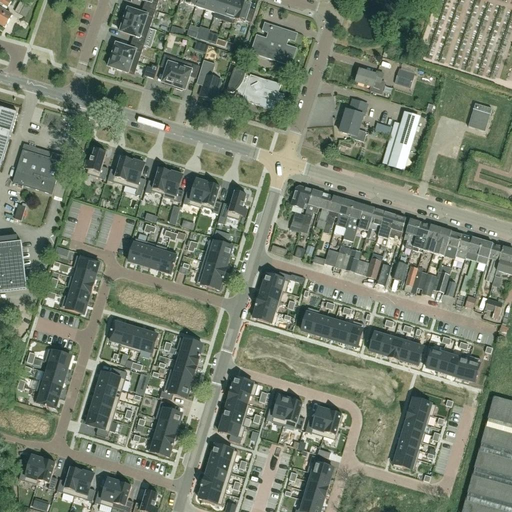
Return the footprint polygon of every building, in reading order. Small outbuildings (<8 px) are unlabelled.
[(155,12),(159,0),(138,0),(146,2),(144,8),(155,12)] [(209,0),(198,0),(196,8),(206,11),(209,0)] [(219,0),(209,0),(206,11),(215,14),(219,0)] [(230,0),(219,0),(215,14),(213,19),(224,22),(230,0)] [(241,2),(234,0),(230,0),(224,22),(234,25),(235,21),(241,2)] [(462,29),(469,0),(457,0),(450,34),(454,34),(455,28),(462,29)] [(20,2),(15,13),(19,15),(25,5),(20,2)] [(250,10),(251,6),(241,2),(235,21),(245,24),(245,22),(251,24),(255,12),(250,10)] [(150,29),(155,12),(144,8),(142,14),(129,9),(128,12),(125,11),(122,20),(150,29)] [(12,17),(0,9),(0,25),(5,29),(12,17)] [(471,44),(481,12),(472,9),(462,42),(471,44)] [(486,38),(493,15),(485,12),(477,36),(486,38)] [(144,47),(150,29),(122,20),(119,30),(121,30),(120,33),(133,37),(132,43),(144,47)] [(266,59),(271,61),(291,67),(292,63),(293,63),(298,50),(287,46),(289,41),(296,43),(298,35),(265,24),(263,32),(269,34),(267,40),(257,36),(251,54),(266,59)] [(185,31),(173,27),(170,33),(183,37),(185,31)] [(200,29),(199,33),(197,39),(207,42),(210,33),(200,29)] [(197,39),(199,33),(189,30),(187,36),(197,39)] [(228,43),(218,39),(216,45),(226,49),(228,43)] [(115,47),(114,46),(111,56),(138,65),(144,47),(132,43),(130,49),(116,44),(115,47)] [(134,76),(138,65),(111,56),(108,65),(109,66),(108,68),(134,76)] [(163,86),(173,89),(182,62),(164,56),(160,68),(166,70),(162,83),(164,84),(163,86)] [(200,67),(182,62),(173,89),(183,92),(183,91),(185,91),(187,86),(189,78),(196,80),(200,67)] [(215,65),(204,62),(197,82),(204,84),(200,97),(214,102),(221,81),(211,78),(215,65)] [(158,68),(152,66),(151,69),(147,68),(144,77),(154,80),(158,68)] [(246,74),(234,70),(227,92),(231,94),(231,93),(233,94),(235,93),(238,90),(245,95),(242,101),(259,107),(274,112),(275,112),(273,111),(275,104),(281,106),(284,96),(279,94),(281,86),(283,87),(283,86),(268,81),(268,82),(251,76),(250,78),(246,76),(245,76),(246,74)] [(359,70),(355,84),(370,88),(369,92),(381,96),(386,83),(382,82),(384,74),(376,72),(375,75),(359,70)] [(413,83),(415,75),(399,70),(397,78),(413,83)] [(345,117),(340,132),(351,136),(350,139),(364,143),(366,133),(359,131),(363,117),(364,117),(368,106),(353,101),(350,112),(347,111),(347,112),(345,112),(343,116),(345,117)] [(492,109),(476,105),(469,128),(485,132),(492,109)] [(425,116),(430,118),(433,108),(428,106),(425,116)] [(12,134),(19,114),(0,108),(0,172),(12,134)] [(404,171),(419,118),(405,114),(389,167),(404,171)] [(25,146),(13,183),(52,195),(63,158),(57,156),(56,158),(53,157),(53,156),(52,154),(25,146)] [(89,162),(86,170),(88,171),(87,175),(99,179),(99,180),(105,181),(108,170),(103,168),(107,154),(94,150),(91,163),(89,162)] [(111,171),(107,182),(113,184),(113,183),(125,187),(133,162),(121,158),(116,172),(111,171)] [(133,162),(125,187),(137,191),(135,196),(141,197),(146,181),(140,180),(145,164),(134,161),(134,162),(133,162)] [(149,182),(145,194),(151,195),(152,193),(163,196),(164,196),(171,173),(159,170),(154,184),(149,182)] [(163,196),(163,198),(175,202),(180,204),(184,193),(178,191),(183,176),(172,172),(172,174),(171,173),(164,196),(163,196)] [(187,194),(183,205),(189,207),(189,206),(201,210),(202,208),(209,185),(207,184),(208,183),(197,180),(192,195),(187,194)] [(209,185),(202,208),(213,211),(213,214),(218,216),(222,204),(216,202),(221,188),(209,185)] [(308,205),(312,191),(300,187),(296,190),(291,206),(303,210),(305,204),(308,205)] [(323,194),(312,191),(308,205),(304,216),(302,225),(309,227),(313,213),(317,214),(319,209),(323,194)] [(224,205),(218,224),(225,226),(227,218),(239,221),(241,217),(243,218),(245,210),(243,209),(247,196),(234,193),(230,207),(224,205)] [(316,229),(323,231),(333,197),(323,194),(319,209),(322,210),(316,229)] [(344,200),(333,197),(323,231),(322,233),(328,235),(331,229),(335,218),(338,219),(344,200)] [(344,200),(338,219),(336,226),(346,229),(354,204),(344,200)] [(365,207),(354,204),(346,229),(343,240),(354,243),(358,230),(365,207)] [(19,206),(14,220),(21,222),(26,208),(19,206)] [(374,210),(365,207),(358,230),(368,232),(374,210)] [(378,226),(381,227),(385,213),(374,210),(368,232),(366,239),(370,240),(373,230),(376,231),(378,226)] [(302,225),(304,216),(295,213),(290,231),(299,234),(299,233),(302,225)] [(386,248),(396,216),(385,213),(381,227),(378,238),(383,239),(382,246),(386,248)] [(396,216),(386,248),(391,249),(394,240),(400,242),(406,219),(396,216)] [(412,251),(420,223),(410,220),(404,240),(408,242),(405,249),(412,251)] [(431,227),(420,223),(412,251),(418,253),(419,250),(423,251),(431,227)] [(146,225),(143,233),(150,235),(150,233),(152,227),(146,225)] [(441,230),(431,227),(423,251),(434,255),(441,230)] [(452,233),(441,230),(434,255),(444,258),(446,252),(447,247),(452,233)] [(216,231),(214,237),(228,242),(230,235),(216,231)] [(452,233),(447,247),(452,249),(451,254),(456,255),(462,236),(452,233)] [(472,239),(462,236),(456,255),(455,258),(466,261),(466,260),(472,239)] [(17,237),(0,238),(0,292),(27,290),(22,248),(18,248),(17,237)] [(483,242),(472,239),(466,260),(472,262),(470,269),(474,270),(476,263),(483,242)] [(136,240),(129,263),(140,266),(146,248),(147,244),(136,240)] [(210,241),(206,253),(229,260),(233,248),(210,241)] [(190,242),(188,247),(195,249),(197,250),(198,244),(190,242)] [(493,245),(483,242),(476,263),(487,266),(489,259),(493,245)] [(503,248),(493,245),(489,259),(492,260),(485,282),(493,284),(495,277),(503,248)] [(155,251),(150,269),(160,272),(166,252),(167,250),(156,246),(155,251)] [(311,257),(314,248),(308,246),(305,255),(311,257)] [(339,254),(329,251),(324,265),(335,268),(341,247),(339,254)] [(349,249),(341,247),(335,268),(345,271),(346,267),(343,266),(349,249)] [(146,248),(140,266),(150,269),(155,251),(146,248)] [(511,257),(511,250),(503,248),(495,277),(500,279),(501,273),(511,276),(511,274),(511,264),(510,264),(511,257)] [(273,250),(271,255),(283,258),(284,253),(273,250)] [(166,252),(160,272),(171,276),(174,267),(175,268),(175,266),(174,266),(177,255),(166,252)] [(206,253),(203,263),(226,270),(229,260),(206,253)] [(322,268),(325,259),(317,256),(313,265),(322,268)] [(77,257),(73,269),(76,270),(76,269),(97,276),(100,264),(77,257)] [(346,267),(345,271),(354,274),(358,261),(349,258),(346,267)] [(366,278),(376,281),(381,263),(372,260),(370,265),(366,278)] [(203,263),(200,274),(223,281),(224,281),(227,270),(226,270),(203,263)] [(370,265),(365,263),(361,277),(366,278),(370,265)] [(403,282),(408,266),(397,263),(392,279),(403,282)] [(181,268),(179,273),(187,276),(188,270),(183,268),(181,268)] [(417,272),(418,270),(411,268),(404,292),(410,293),(412,288),(413,288),(415,279),(417,272)] [(73,279),(94,285),(97,276),(76,269),(76,270),(73,279)] [(389,276),(379,272),(375,285),(386,288),(389,276)] [(456,274),(451,272),(450,276),(444,295),(444,296),(453,298),(456,284),(453,284),(456,274)] [(433,292),(444,295),(450,276),(438,273),(437,278),(435,284),(433,292)] [(200,274),(197,285),(219,292),(223,281),(200,274)] [(266,276),(263,287),(284,293),(283,294),(286,294),(291,277),(279,274),(278,279),(266,276)] [(461,291),(467,293),(472,278),(467,277),(465,276),(461,291)] [(71,278),(68,289),(70,289),(91,295),(90,295),(92,296),(95,285),(94,285),(73,279),(71,278)] [(425,281),(415,279),(413,288),(422,291),(425,281)] [(435,284),(425,281),(422,291),(421,295),(431,298),(433,292),(435,284)] [(260,297),(280,304),(283,294),(284,293),(263,287),(260,297)] [(67,298),(67,299),(88,305),(90,295),(91,295),(70,289),(67,298)] [(49,293),(47,299),(54,301),(56,295),(49,293)] [(456,309),(462,310),(464,294),(458,294),(456,309)] [(65,297),(61,309),(84,316),(88,305),(67,299),(67,298),(65,297)] [(259,297),(255,308),(257,308),(275,313),(275,314),(277,314),(280,304),(260,297),(259,297)] [(473,310),(476,299),(468,297),(465,308),(473,310)] [(485,309),(485,310),(494,313),(492,319),(498,321),(503,304),(488,300),(485,309)] [(485,310),(485,309),(476,307),(475,313),(483,315),(485,310)] [(257,308),(253,319),(272,325),(275,314),(275,313),(257,308)] [(308,309),(301,332),(312,336),(318,315),(319,315),(320,313),(308,309)] [(318,315),(312,336),(321,338),(327,317),(319,315),(318,315)] [(327,317),(321,338),(330,341),(336,320),(327,317)] [(336,320),(330,341),(338,343),(344,323),(336,320)] [(344,323),(338,343),(347,346),(353,325),(352,325),(344,323)] [(353,325),(347,346),(358,349),(364,326),(353,323),(352,325),(353,325)] [(113,333),(110,342),(121,345),(127,327),(115,324),(113,332),(111,332),(111,333),(113,333)] [(505,341),(508,328),(502,326),(498,339),(505,341)] [(121,345),(120,348),(130,351),(137,330),(127,327),(121,345)] [(137,330),(130,351),(141,354),(141,351),(146,333),(137,330)] [(376,332),(369,352),(380,356),(386,337),(387,335),(376,332)] [(146,333),(141,351),(152,355),(158,336),(146,333)] [(386,337),(380,356),(388,358),(389,358),(394,340),(386,337)] [(388,358),(388,359),(399,362),(399,361),(405,341),(394,337),(394,340),(389,358),(388,358)] [(180,339),(177,351),(179,352),(179,351),(200,358),(200,357),(203,346),(180,339)] [(405,341),(399,361),(407,364),(413,345),(413,346),(414,343),(405,341)] [(413,345),(407,364),(418,367),(424,349),(413,346),(413,345)] [(49,351),(45,363),(47,364),(48,363),(68,370),(72,358),(49,351)] [(179,352),(176,362),(198,368),(201,357),(200,357),(200,358),(179,351),(179,352)] [(432,351),(427,369),(437,373),(443,354),(442,354),(432,351)] [(443,354),(437,373),(446,375),(452,355),(443,352),(442,354),(443,354)] [(452,355),(446,375),(455,378),(461,357),(452,355)] [(461,357),(455,378),(463,380),(469,360),(461,357)] [(469,360),(463,380),(474,384),(481,361),(470,357),(469,360)] [(173,372),(193,378),(193,379),(194,379),(198,368),(176,362),(173,372)] [(47,364),(45,373),(65,379),(68,370),(48,363),(47,364)] [(102,374),(99,385),(122,392),(127,374),(113,370),(111,377),(102,374)] [(171,371),(167,382),(190,389),(193,379),(193,378),(173,372),(171,371)] [(42,382),(42,383),(62,389),(65,379),(45,373),(42,382)] [(141,375),(139,383),(147,386),(150,378),(141,375)] [(232,390),(250,396),(254,398),(258,386),(235,379),(232,390)] [(39,382),(36,392),(39,393),(59,399),(62,389),(42,383),(42,382),(39,382)] [(162,392),(160,398),(172,402),(173,396),(187,400),(190,389),(167,382),(164,393),(162,392)] [(99,385),(96,395),(119,402),(122,392),(99,385)] [(231,390),(227,401),(228,401),(229,401),(247,406),(250,396),(232,390),(231,390)] [(39,393),(35,404),(46,407),(46,409),(47,409),(47,408),(56,410),(59,399),(39,393)] [(96,395),(93,405),(116,412),(119,402),(96,395)] [(270,410),(266,422),(272,423),(284,426),(291,401),(290,401),(291,400),(280,396),(275,412),(270,410)] [(410,410),(410,411),(431,417),(430,417),(433,418),(436,407),(423,403),(423,401),(414,398),(410,410)] [(511,511),(511,403),(494,398),(462,511),(511,511)] [(228,401),(225,411),(246,417),(249,406),(247,406),(229,401),(228,401)] [(291,401),(284,426),(296,430),(301,432),(305,420),(299,419),(303,405),(291,401)] [(161,403),(156,420),(158,421),(179,427),(182,415),(171,412),(172,406),(161,403)] [(93,405),(90,415),(113,421),(116,412),(93,405)] [(309,422),(305,433),(311,435),(311,434),(323,438),(330,413),(329,412),(330,411),(319,408),(314,423),(309,422)] [(409,410),(406,421),(407,421),(425,426),(428,427),(430,417),(431,417),(410,411),(410,410),(409,410)] [(225,411),(222,421),(243,428),(243,427),(246,417),(225,411)] [(330,413),(323,438),(335,441),(340,425),(341,425),(343,417),(342,417),(342,416),(330,413)] [(90,415),(87,426),(98,429),(96,435),(108,438),(113,421),(90,415)] [(158,421),(155,431),(176,437),(179,427),(158,421)] [(222,421),(219,433),(230,436),(229,439),(229,442),(240,445),(241,442),(245,428),(243,427),(243,428),(222,421)] [(407,421),(404,429),(423,435),(423,434),(425,426),(407,421)] [(404,429),(402,438),(420,443),(420,444),(422,444),(425,435),(423,434),(423,435),(404,429)] [(155,431),(152,441),(173,447),(172,448),(174,448),(177,437),(176,437),(155,431)] [(402,438),(399,446),(418,452),(418,451),(420,444),(420,443),(402,438)] [(152,441),(148,453),(169,459),(172,448),(173,447),(152,441)] [(215,446),(212,457),(234,464),(238,453),(215,446)] [(399,446),(397,455),(417,461),(420,452),(418,451),(418,452),(399,446)] [(319,451),(317,457),(329,460),(331,454),(319,451)] [(397,455),(393,468),(402,471),(403,469),(414,472),(417,461),(397,455)] [(22,470),(19,481),(25,483),(37,486),(38,481),(44,461),(43,461),(44,460),(33,456),(28,472),(22,470)] [(212,457),(208,468),(231,474),(234,464),(212,457)] [(312,457),(307,474),(309,475),(309,474),(330,480),(333,469),(322,466),(324,460),(312,457)] [(44,461),(38,481),(50,485),(48,490),(54,492),(58,480),(52,479),(56,465),(44,461)] [(205,477),(205,478),(228,485),(231,474),(208,468),(205,477)] [(60,481),(57,493),(63,494),(74,498),(82,472),(70,469),(66,483),(60,481)] [(82,472),(74,498),(92,503),(95,492),(90,490),(94,475),(84,472),(83,473),(82,472)] [(309,475),(307,483),(328,489),(328,488),(330,480),(309,474),(309,475)] [(204,477),(201,488),(202,489),(202,488),(225,495),(228,485),(205,478),(205,477),(204,477)] [(98,493),(95,504),(101,506),(101,505),(112,509),(120,484),(119,484),(119,482),(108,479),(104,494),(98,493)] [(307,483),(304,493),(325,499),(324,499),(326,500),(329,489),(328,488),(328,489),(307,483)] [(120,484),(112,509),(122,511),(130,511),(133,503),(128,502),(132,487),(120,484)] [(202,489),(199,500),(222,506),(225,495),(202,488),(202,489)] [(136,504),(133,511),(155,511),(156,509),(155,508),(158,495),(146,492),(142,506),(136,504)] [(304,493),(301,501),(322,507),(324,499),(325,499),(304,493)] [(44,511),(48,511),(51,505),(36,501),(34,509),(44,511)] [(296,511),(295,511),(320,511),(322,507),(301,501),(298,511),(296,511)]
